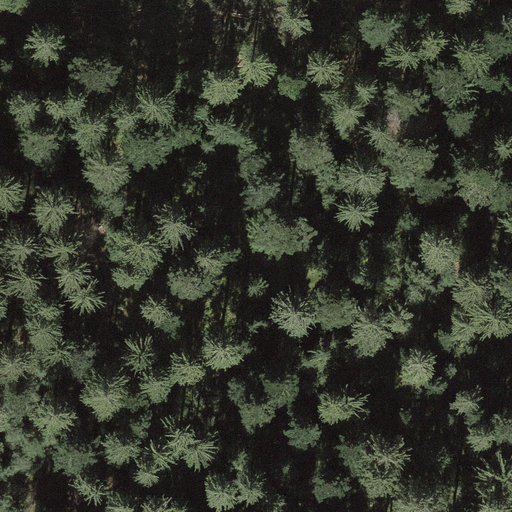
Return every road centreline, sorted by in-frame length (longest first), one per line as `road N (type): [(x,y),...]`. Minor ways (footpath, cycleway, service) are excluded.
road 1 (track): [(0,5),(89,53),(293,131),(511,239)]
road 2 (track): [(0,5),(105,294),(202,511)]
